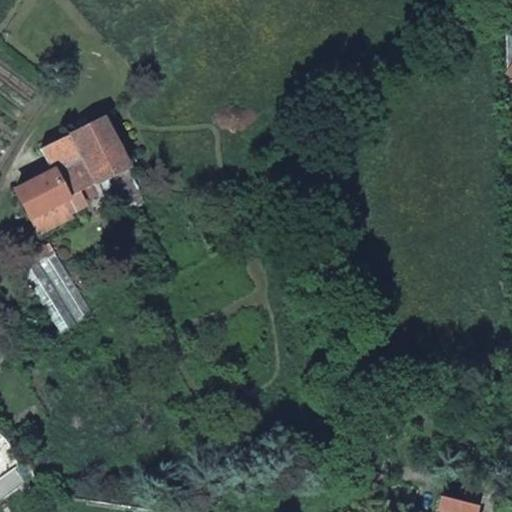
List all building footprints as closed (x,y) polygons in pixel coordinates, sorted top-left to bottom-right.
[(100,117),(37,149),(46,163),(51,170),(34,178),(14,187),(25,210),(36,232),(68,216),(66,212),(83,204),(77,191),(127,166),(100,117)] [(46,163),(30,171),(34,178),(51,170),(46,163)] [(93,311),(49,240),(16,262),(61,331),(85,315),(93,311)] [(496,502),(493,511),(511,511),(511,474),(501,473),(496,502)] [(392,487),(384,511),(409,511),(415,493),(392,487)] [(473,511),(476,504),(442,496),(437,511),(473,511)]
